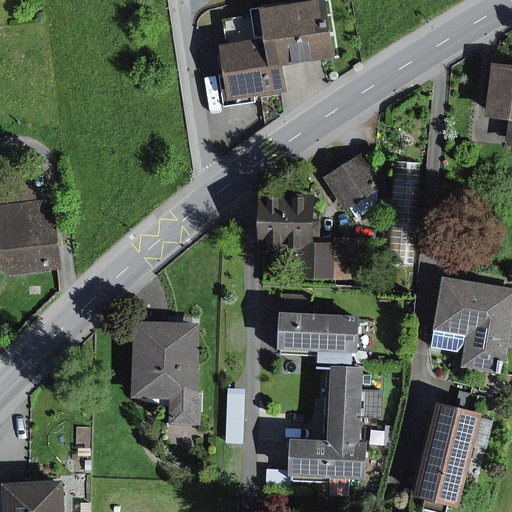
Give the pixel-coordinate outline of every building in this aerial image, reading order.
[(336,0),(318,0),(274,7),(279,41),(285,40),(289,66),(345,57),(336,0)] [(270,38),(233,44),(238,73),(227,74),(232,106),(264,101),(263,95),(293,90),(289,66),(285,40),(279,41),(271,42),(270,38)] [(511,67),(482,64),(474,141),(511,144),(511,67)] [(357,153),(325,172),(347,207),(379,187),(357,153)] [(52,198),(35,199),(33,180),(0,183),(0,245),(3,276),(59,270),(52,198)] [(319,197),(263,196),(262,285),(371,286),(372,238),(319,238),(319,197)] [(511,343),(511,284),(444,274),(435,339),(511,351),(511,343)] [(372,317),(291,313),(289,347),(330,349),(330,363),(344,364),(361,365),(362,350),(370,351),(372,317)] [(200,321),(135,317),(131,395),(169,397),(168,425),(212,427),(214,391),(196,390),(200,321)] [(361,365),(344,364),(339,440),(370,442),(371,416),(389,417),(391,389),(372,388),(373,365),(361,365)] [(252,386),(233,386),(233,445),(251,445),(252,386)] [(485,411),(442,398),(413,495),(456,508),(485,411)] [(339,440),(304,438),(303,477),(321,478),(358,480),(358,477),(376,478),(378,442),(370,442),(339,440)] [(16,485),(0,486),(0,511),(74,511),(73,475),(15,478),(16,485)]
